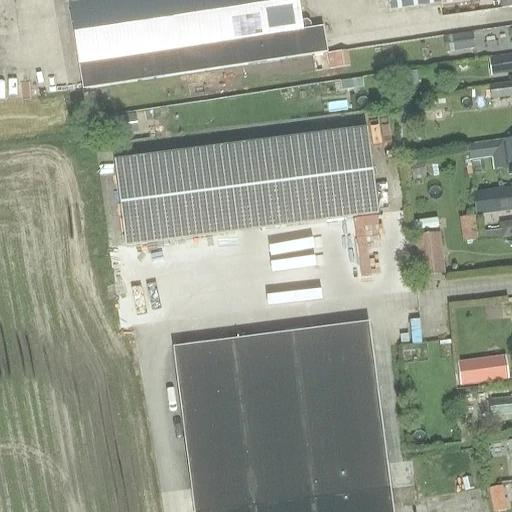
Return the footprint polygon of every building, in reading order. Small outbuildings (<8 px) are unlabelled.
[(306,21),(301,22),(297,0),(97,0),(70,4),(83,90),(327,53),(323,27),(311,29),(310,24),(306,21)] [(439,0),(388,0),(390,12),(441,5),(439,0)] [(511,6),(511,0),(500,0),(502,8),(511,6)] [(472,33),(444,37),(446,54),(475,50),(472,33)] [(346,52),(328,54),(330,70),(348,68),(346,52)] [(511,55),(501,57),(503,73),(511,72),(511,55)] [(511,83),(490,86),(492,100),(511,96),(511,83)] [(403,103),(405,126),(420,124),(417,101),(403,103)] [(345,127),(377,125),(376,112),(344,113),(345,127)] [(136,113),(110,116),(113,137),(139,134),(136,113)] [(126,246),(378,214),(367,129),(115,161),(126,246)] [(411,168),(413,181),(426,179),(424,166),(411,168)] [(511,187),(473,193),(476,217),(511,212),(511,187)] [(414,237),(419,277),(445,274),(440,234),(414,237)] [(393,511),(369,323),(173,348),(194,511),(393,511)] [(481,362),(457,365),(461,387),(484,384),(481,362)] [(491,417),(511,415),(511,396),(489,399),(491,417)] [(496,511),(506,510),(502,486),(489,489),(493,511),(496,511)]
